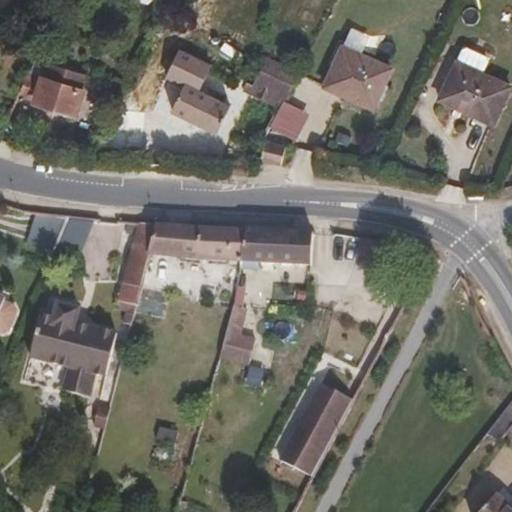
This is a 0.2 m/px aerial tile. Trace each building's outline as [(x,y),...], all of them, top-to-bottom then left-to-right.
[(367,111),(386,72),(339,49),(320,88),(367,111)] [(214,133),(228,106),(198,90),(210,67),(177,51),(164,76),(182,86),(170,109),(214,133)] [(33,78),(44,58),(35,55),(25,75),(33,78)] [(283,99),(296,73),(267,58),(253,84),(283,99)] [(488,125),(506,90),(451,63),(435,99),(488,125)] [(110,91),(114,80),(92,73),(90,85),(110,91)] [(34,99),(39,80),(33,78),(25,75),(15,94),(34,99)] [(72,115),(79,90),(40,77),(39,80),(34,99),(33,103),(72,115)] [(283,99),(253,84),(251,87),(244,83),(240,91),(277,109),(283,99)] [(283,101),(269,129),(295,142),(309,114),(283,101)] [(281,159),(282,145),(260,142),(259,159),(281,159)] [(139,289),(146,256),(148,253),(145,251),(151,224),(132,222),(115,298),(135,304),(139,289)] [(240,262),(244,229),(151,224),(145,251),(148,253),(161,254),(204,261),(240,262)] [(308,265),(310,234),(244,229),(240,262),(259,263),(259,270),(274,271),(275,264),(308,265)] [(390,264),(399,246),(357,239),(355,258),(390,264)] [(439,262),(425,254),(399,246),(390,264),(433,272),(439,262)] [(157,270),(161,254),(148,253),(146,256),(139,289),(149,292),(154,272),(157,270)] [(101,379),(114,336),(74,324),(78,310),(57,305),(53,317),(39,314),(27,359),(67,370),(61,390),(87,398),(93,378),(101,379)] [(235,337),(243,308),(230,305),(222,333),(235,337)] [(238,511),(226,508),(264,372),(216,357),(173,511),(238,511)] [(312,480),(358,402),(326,382),(284,463),(312,480)] [(100,431),(104,413),(94,411),(89,427),(100,431)] [(175,444),(177,431),(158,428),(156,441),(175,444)] [(483,511),(511,511),(511,509),(499,496),(483,511)]
